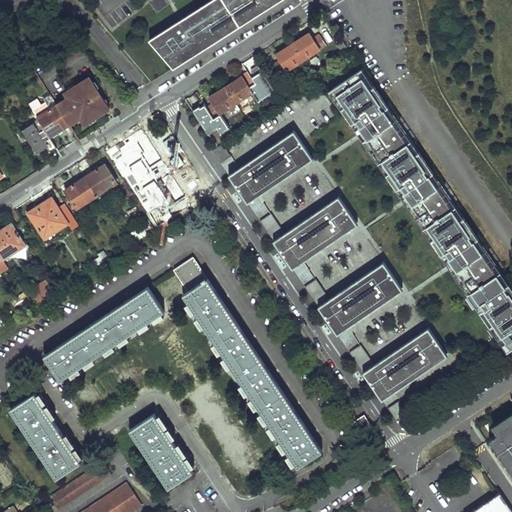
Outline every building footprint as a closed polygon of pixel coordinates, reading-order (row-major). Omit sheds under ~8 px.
[(180,20),(150,39),(158,48),(164,45),(167,51),(163,54),(175,67),(267,8),(262,1),(263,0),(211,0),(183,18),(190,29),(187,31),(180,20)] [(293,45),(304,61),(327,46),(321,35),(314,39),(311,33),(293,45)] [(74,40),(54,53),(61,65),(83,50),(74,40)] [(277,55),(280,60),(275,64),(282,75),(304,61),(293,45),(277,55)] [(18,86),(37,74),(33,67),(14,79),(18,86)] [(332,87),(506,345),(511,341),(511,297),(508,292),(507,293),(504,289),(505,288),(473,241),(472,241),(469,237),(470,236),(429,175),(427,176),(424,171),(425,170),(384,109),(383,109),(380,105),(381,104),(358,70),(332,87)] [(225,87),(235,103),(259,88),(252,78),(249,72),(225,87)] [(90,77),(76,86),(69,90),(66,92),(69,98),(57,105),(70,125),(77,120),(82,118),(84,120),(86,124),(90,122),(95,118),(110,108),(106,103),(104,100),(101,94),(97,88),(93,82),(90,77)] [(96,80),(93,82),(97,88),(101,94),(105,91),(101,86),(100,86),(96,80)] [(208,97),(212,103),(207,106),(214,116),(219,113),(235,103),(225,87),(208,97)] [(227,127),(219,113),(214,116),(207,106),(204,100),(192,108),(207,132),(216,127),(219,132),(227,127)] [(40,120),(51,137),(70,125),(57,105),(38,118),(40,120)] [(25,130),(41,153),(49,148),(51,152),(58,148),(51,137),(40,120),(25,130)] [(227,174),(243,198),(309,154),(292,129),(227,174)] [(210,149),(219,162),(242,147),(237,139),(234,134),(210,149)] [(122,153),(125,158),(121,161),(128,171),(155,153),(146,138),(122,153)] [(162,151),(175,171),(179,172),(185,181),(193,176),(186,165),(172,145),(162,151)] [(85,177),(97,196),(117,183),(105,164),(85,177)] [(64,190),(77,209),(97,196),(85,177),(64,190)] [(258,220),(288,264),(354,220),(337,196),(283,232),(269,212),(258,220)] [(29,213),(45,238),(69,223),(52,198),(29,213)] [(0,230),(0,255),(3,260),(4,261),(26,245),(12,223),(0,230)] [(133,241),(147,236),(143,226),(130,230),(133,241)] [(94,262),(96,266),(103,262),(100,258),(94,262)] [(4,261),(3,260),(0,261),(0,274),(9,269),(4,261)] [(303,286),(333,331),(398,286),(382,262),(328,299),(314,278),(303,286)] [(322,461),(213,285),(200,265),(180,278),(193,298),(187,301),(235,377),(297,476),(322,461)] [(47,280),(28,293),(36,305),(53,294),(50,289),(52,288),(47,280)] [(155,293),(50,358),(66,383),(171,318),(155,293)] [(24,299),(12,307),(17,314),(29,306),(24,299)] [(347,352),(378,397),(443,352),(427,328),(372,365),(359,345),(347,352)] [(14,411),(59,481),(83,466),(38,395),(14,411)] [(386,409),(394,421),(405,414),(396,402),(386,409)] [(364,416),(354,424),(360,433),(371,426),(364,416)] [(132,435),(169,494),(194,478),(156,419),(132,435)] [(511,419),(493,432),(495,435),(487,440),(511,476),(511,419)] [(244,458),(230,467),(237,478),(251,469),(244,458)] [(52,498),(61,511),(112,478),(104,465),(52,498)] [(86,511),(140,511),(143,510),(128,486),(86,511)]
